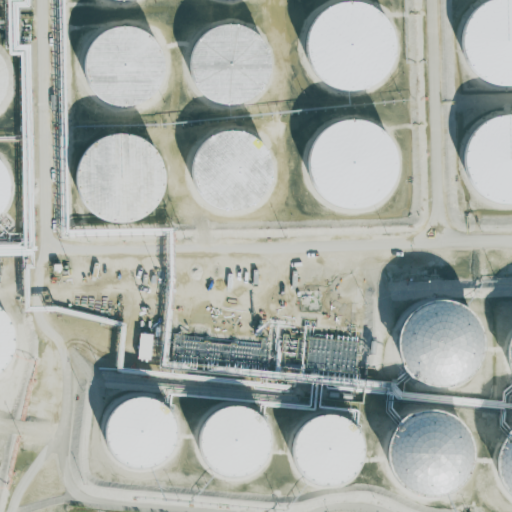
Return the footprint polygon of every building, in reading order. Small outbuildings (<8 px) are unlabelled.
[(297,46),(311,83),(342,91),(377,78),(385,45),(379,26),(380,19),(372,17),(368,7),(338,0),(305,12),(297,46)] [(511,0),(476,0),(465,1),(458,29),(461,77),(493,85),(511,84),(511,0)] [(150,89),(163,60),(149,43),(147,45),(141,37),(107,22),(84,41),(74,63),(81,72),(77,80),(90,96),(124,111),(150,89)] [(181,66),(195,96),(215,104),(230,104),(249,96),(247,31),(230,25),(214,25),(190,35),(181,57),(181,66)] [(0,54),(6,62),(9,80),(5,97),(0,102),(0,54)] [(456,154),(456,159),(468,195),(494,204),(509,203),(511,202),(511,116),(505,115),(496,115),(466,125),(456,154)] [(393,163),(389,150),(386,149),(366,125),(347,118),(319,126),(307,137),(298,160),(307,188),(319,202),(340,210),(370,201),(382,190),(393,163)] [(256,212),(263,156),(255,155),(257,138),(193,130),(184,202),(256,212)] [(116,134),(78,141),(67,170),(75,212),(106,224),(149,216),(162,182),(159,165),(149,162),(146,146),(116,134)] [(452,384),(475,354),(477,346),(476,338),(469,333),(468,318),(454,307),(436,302),(407,304),(391,326),(390,326),(393,370),(414,386),(417,386),(452,384)] [(0,369),(6,364),(8,335),(0,324),(0,369)] [(134,359),(149,360),(150,334),(135,334),(134,359)] [(378,389),(378,381),(358,381),(358,390),(378,389)] [(153,476),(177,421),(114,393),(90,447),(153,476)] [(193,411),(193,473),(263,473),(262,410),(193,411)] [(379,444),(388,489),(414,496),(415,496),(451,489),(460,457),(453,420),(423,411),(387,418),(379,444)] [(284,423),(293,485),(357,476),(348,414),(284,423)] [(488,441),(495,487),(511,505),(511,426),(503,428),(488,441)]
